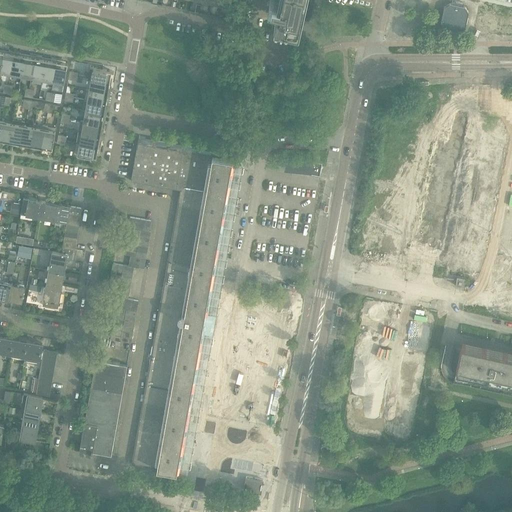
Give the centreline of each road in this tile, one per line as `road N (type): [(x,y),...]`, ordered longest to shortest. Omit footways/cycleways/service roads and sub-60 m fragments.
road 1 (residential): [(115,490),(163,212),(109,189)]
road 2 (tertiary): [(299,464),(357,145)]
road 3 (tertiary): [(345,145),(288,462)]
road 4 (residential): [(345,145),(264,142),(123,115)]
road 5 (residential): [(115,490),(198,503),(210,492),(217,449),(288,462)]
road 6 (residential): [(290,53),(256,45),(239,30),(156,12),(138,22)]
road 7 (residential): [(80,335),(109,189)]
road 8 (residential): [(56,481),(80,335)]
road 9 (tertiary): [(380,64),(511,63)]
